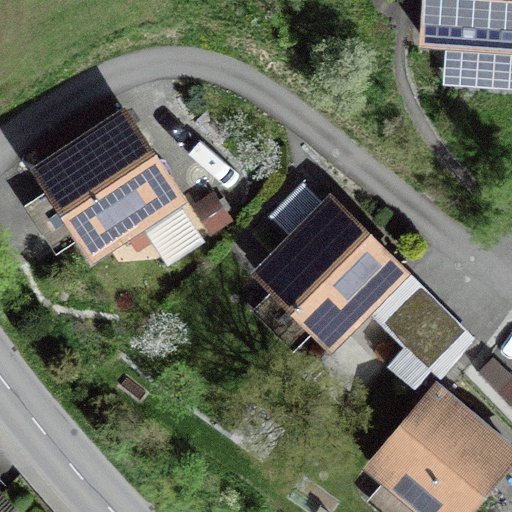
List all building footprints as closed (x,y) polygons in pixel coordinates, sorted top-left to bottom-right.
[(511,46),(511,0),(426,0),(424,40),(511,46)] [(180,198),(125,114),(37,172),(92,255),(180,198)] [(330,199),(257,273),(329,343),(365,307),(403,269),(330,199)] [(439,305),(403,269),(365,307),(402,343),(439,305)] [(472,336),(439,305),(402,343),(436,374),(472,336)] [(467,511),(511,459),(511,453),(434,388),(370,464),(426,511),(467,511)]
